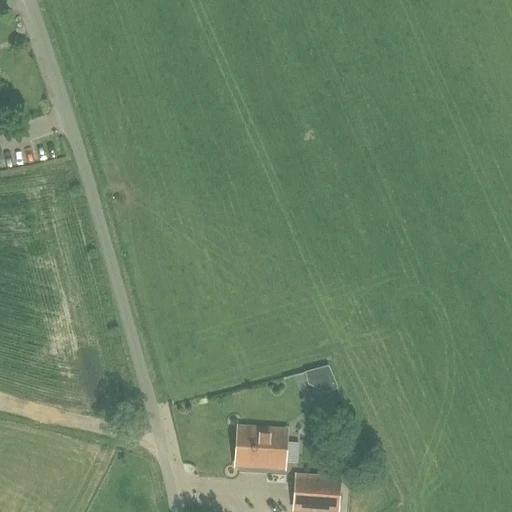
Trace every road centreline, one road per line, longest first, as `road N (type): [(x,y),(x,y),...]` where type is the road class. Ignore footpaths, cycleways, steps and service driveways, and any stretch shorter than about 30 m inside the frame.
road 1 (unclassified): [(174,511),(124,303),(29,0)]
road 2 (track): [(0,403),(158,443)]
